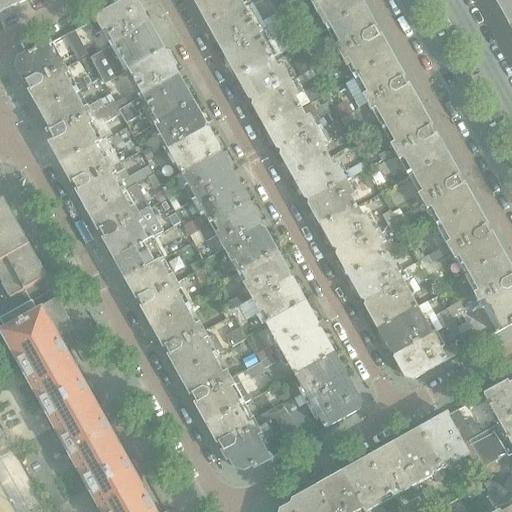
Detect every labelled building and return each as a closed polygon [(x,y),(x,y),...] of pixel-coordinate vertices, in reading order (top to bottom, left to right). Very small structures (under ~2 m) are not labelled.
[(0,0),(0,14),(17,5),(14,0),(0,0)] [(193,0),(208,26),(244,8),(250,4),(247,0),(193,0)] [(364,10),(358,0),(308,0),(316,14),(320,12),(330,28),(364,10)] [(511,0),(496,0),(511,28),(511,0)] [(163,52),(138,6),(127,3),(89,24),(96,35),(101,33),(102,35),(106,33),(113,46),(90,60),(105,85),(128,72),(163,52)] [(251,3),(250,4),(244,8),(208,26),(238,79),(273,59),(266,47),(282,37),(275,24),(266,30),(251,3)] [(392,59),(364,10),(330,28),(340,46),(335,48),(344,64),(348,61),(358,78),(392,59)] [(288,30),(301,22),(297,15),(284,23),(288,30)] [(88,56),(74,32),(63,37),(77,62),(88,56)] [(70,75),(61,60),(58,62),(49,45),(19,61),(17,69),(41,112),(75,93),(65,77),(70,75)] [(193,104),(180,82),(163,52),(128,72),(143,98),(119,112),(121,115),(122,118),(126,125),(137,119),(135,114),(147,107),(158,125),(193,104)] [(299,97),(281,65),(277,67),(273,59),(238,79),(266,129),(301,110),(295,99),(299,97)] [(385,127),(420,108),(392,59),(358,78),(367,95),(362,98),(366,105),(349,115),(340,121),(343,127),(344,129),(376,111),(385,127)] [(319,79),(335,70),(330,61),(314,70),(319,79)] [(311,71),(306,62),(295,68),(300,77),(311,71)] [(315,77),(311,71),(304,75),(308,81),(315,77)] [(106,124),(121,115),(119,112),(114,104),(105,109),(100,101),(84,110),(75,93),(41,112),(52,131),(49,133),(54,143),(50,144),(62,165),(95,146),(98,144),(90,129),(104,121),(106,124)] [(221,154),(204,124),(193,104),(158,125),(154,127),(182,176),(221,154)] [(447,158),(420,108),(385,127),(395,145),(391,147),(399,163),(404,160),(413,177),(447,158)] [(329,159),(323,148),(326,146),(310,117),(306,118),(301,110),(266,129),(294,178),(329,159)] [(333,113),(323,119),(328,127),(330,126),(338,121),(333,113)] [(328,135),(343,127),(340,121),(339,120),(338,121),(330,126),(325,129),(328,135)] [(141,152),(137,145),(130,149),(134,156),(141,152)] [(122,194),(113,177),(123,171),(115,156),(108,161),(108,160),(104,163),(95,146),(62,165),(89,213),(122,194)] [(156,157),(153,151),(144,155),(148,162),(156,157)] [(248,204),(238,185),(221,154),(182,176),(204,215),(184,227),(190,238),(202,231),(200,227),(208,222),(210,226),(248,204)] [(475,208),(447,158),(413,177),(423,194),(419,196),(427,212),(431,210),(441,227),(475,208)] [(354,196),(338,166),(334,167),(329,159),(294,178),(322,228),(357,209),(351,198),(354,196)] [(349,180),(367,170),(363,164),(345,174),(349,180)] [(152,174),(147,166),(139,171),(144,179),(152,174)] [(385,184),(379,173),(372,177),(378,188),(385,184)] [(370,177),(362,181),(368,191),(376,187),(370,177)] [(180,209),(167,186),(162,190),(173,210),(174,212),(180,209)] [(149,242),(139,225),(151,219),(147,212),(139,216),(135,208),(131,211),(122,194),(89,213),(115,261),(149,242)] [(0,263),(31,247),(4,200),(3,201),(0,200),(0,263)] [(276,254),(259,223),(248,204),(210,226),(210,227),(200,233),(206,243),(216,237),(232,264),(235,263),(241,274),(276,254)] [(503,257),(475,208),(441,227),(450,244),(446,246),(455,262),(459,259),(469,276),(503,257)] [(388,257),(396,252),(390,241),(382,246),(366,217),(362,218),(357,209),(322,228),(350,278),(388,257)] [(401,216),(398,210),(392,214),(395,219),(401,216)] [(395,220),(390,212),(382,217),(386,225),(395,220)] [(405,222),(402,216),(396,220),(399,226),(405,222)] [(400,229),(395,220),(386,225),(391,233),(400,229)] [(200,232),(190,238),(196,249),(206,243),(200,233),(200,232)] [(163,260),(152,241),(149,242),(115,261),(127,281),(160,262),(163,260)] [(176,255),(187,249),(184,244),(173,250),(176,255)] [(0,279),(1,281),(39,262),(31,247),(0,263),(0,279)] [(304,303),(293,284),(276,254),(241,274),(247,284),(243,286),(246,292),(251,301),(259,315),(262,313),(268,323),(304,303)] [(434,263),(430,256),(419,262),(423,270),(434,263)] [(417,310),(388,257),(350,278),(379,330),(417,310)] [(511,273),(503,257),(469,276),(478,293),(474,296),(482,311),(487,309),(500,332),(511,325),(511,273)] [(11,298),(48,278),(39,262),(1,281),(11,298)] [(187,311),(178,294),(181,291),(173,277),(169,279),(160,262),(127,281),(154,329),(187,311)] [(439,271),(434,263),(423,270),(427,277),(439,271)] [(412,278),(423,272),(419,265),(405,272),(409,279),(412,278)] [(212,281),(205,268),(194,274),(201,287),(212,281)] [(427,279),(423,272),(412,278),(416,285),(427,279)] [(241,296),(227,304),(230,310),(231,312),(239,308),(245,304),(241,296)] [(154,511),(127,462),(55,333),(71,324),(68,318),(63,321),(55,307),(44,313),(42,310),(38,313),(32,302),(0,319),(0,321),(5,331),(1,333),(6,341),(5,342),(15,360),(16,359),(101,511),(154,511)] [(333,356),(316,324),(304,303),(268,323),(265,325),(294,377),(333,356)] [(464,312),(459,303),(446,311),(451,319),(460,314),(464,312)] [(437,333),(442,330),(427,304),(417,310),(379,330),(406,379),(413,381),(447,361),(459,355),(453,346),(446,350),(437,333)] [(247,324),(239,308),(231,312),(233,316),(240,328),(247,324)] [(226,320),(233,316),(231,312),(230,310),(223,314),(226,320)] [(180,377),(224,352),(215,335),(208,339),(200,325),(196,327),(187,311),(154,329),(180,377)] [(454,323),(451,319),(446,311),(437,316),(445,328),(446,328),(454,323)] [(463,319),(460,314),(451,319),(454,323),(454,324),(463,319)] [(460,334),(454,324),(454,323),(446,328),(452,339),(460,334)] [(246,340),(240,329),(226,337),(232,348),(246,340)] [(270,357),(273,356),(269,348),(256,355),(260,363),(270,358),(270,357)] [(231,380),(227,373),(223,375),(214,359),(224,353),(224,352),(180,377),(207,425),(242,406),(250,401),(237,377),(231,380)] [(361,404),(345,376),(333,356),(294,377),(314,413),(325,430),(325,429),(359,411),(361,404)] [(265,374),(260,364),(246,372),(251,382),(265,374)] [(511,417),(511,380),(484,396),(493,414),(499,424),(511,417)] [(298,409),(294,402),(289,405),(292,412),(298,409)] [(275,419),(287,412),(283,404),(255,420),(259,427),(262,426),(275,419)] [(254,466),(255,469),(271,460),(263,446),(267,444),(258,428),(259,427),(255,420),(254,419),(250,421),(242,406),(207,425),(227,461),(230,460),(236,470),(244,472),(254,466)] [(305,406),(289,415),(297,429),(305,424),(303,419),(310,415),(305,406)] [(481,434),(475,423),(467,427),(458,411),(447,417),(462,444),(481,434)] [(287,412),(275,419),(292,448),(303,442),(304,442),(297,429),(289,415),(287,412)] [(470,457),(462,444),(447,417),(421,431),(443,472),(469,458),(470,457)] [(511,454),(511,417),(499,424),(499,425),(481,435),(481,434),(462,444),(470,457),(477,472),(483,468),(484,470),(486,468),(511,454)] [(443,472),(421,431),(369,460),(392,500),(443,472)] [(511,454),(486,468),(489,474),(509,474),(510,477),(503,488),(511,493),(511,454)] [(392,500),(369,460),(317,489),(330,511),(361,511),(364,511),(384,511),(381,506),(392,500)] [(468,494),(459,478),(451,483),(460,499),(468,494)] [(330,511),(317,489),(294,502),(293,507),(282,511),(330,511)] [(436,511),(443,509),(438,500),(435,501),(428,489),(422,493),(432,511),(436,511)]
